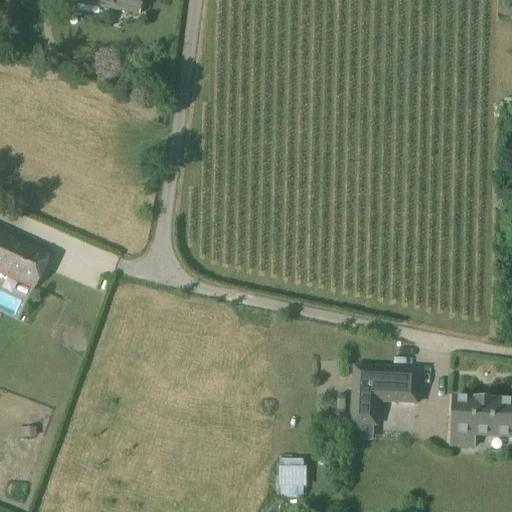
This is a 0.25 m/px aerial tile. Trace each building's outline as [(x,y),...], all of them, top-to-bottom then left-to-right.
[(76,0),(76,4),(139,15),(141,0),(76,0)] [(0,274),(35,291),(52,254),(0,229),(0,274)] [(352,423),(376,424),(378,400),(418,403),(419,371),(355,367),(352,423)] [(475,436),(511,437),(511,401),(497,401),(497,400),(473,398),(473,399),(453,398),(450,446),(474,448),(475,436)] [(278,459),(277,495),(303,495),(304,459),(278,459)]
